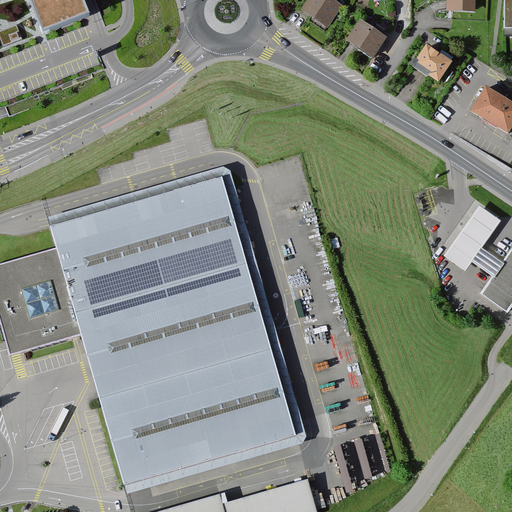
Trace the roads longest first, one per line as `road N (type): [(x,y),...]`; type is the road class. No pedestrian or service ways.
road 1 (secondary): [(511,191),(251,35)]
road 2 (residential): [(398,511),(504,370)]
road 3 (secondary): [(0,161),(126,100)]
